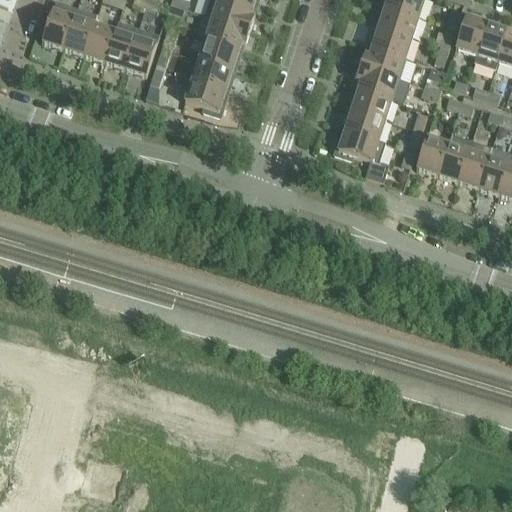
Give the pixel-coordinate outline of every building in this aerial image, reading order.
[(149,4),(136,0),(133,10),(145,14),(149,4)] [(260,0),(220,0),(219,5),(252,16),(255,8),(258,9),(260,0)] [(419,24),(426,3),(415,0),(386,0),(385,5),(388,6),(385,14),(419,24)] [(187,7),(173,2),(170,12),(184,16),(187,7)] [(211,2),(204,23),(212,25),(250,38),(254,25),(250,23),(252,16),(219,5),(211,2)] [(161,8),(149,4),(145,14),(158,18),(161,8)] [(77,15),(56,8),(42,50),(63,57),(77,15)] [(184,16),(170,12),(167,21),(181,25),(184,16)] [(419,24),(385,14),(383,21),(380,20),(375,33),(412,45),(419,24)] [(94,31),(98,22),(77,15),(63,57),(84,63),(94,31)] [(451,19),(446,33),(455,36),(460,22),(451,19)] [(487,30),(466,24),(456,55),(477,62),(487,30)] [(250,38),(212,25),(205,46),(239,57),(241,49),(246,51),(250,38)] [(495,76),(497,69),(508,37),(487,30),(477,62),(474,70),(495,76)] [(115,38),(94,31),(84,63),(105,70),(115,38)] [(412,45),(375,33),(371,46),(374,47),(372,55),(405,66),(412,45)] [(511,38),(508,37),(497,69),(511,73),(511,38)] [(135,45),(115,38),(105,70),(125,77),(135,45)] [(176,43),(167,40),(162,54),(171,57),(176,43)] [(449,57),(453,43),(444,40),(440,54),(449,57)] [(125,77),(146,84),(157,52),(135,45),(125,77)] [(239,57),(205,46),(199,66),(235,78),(239,65),(236,64),(239,57)] [(171,57),(162,54),(157,68),(166,71),(171,57)] [(449,57),(440,54),(435,68),(444,71),(449,57)] [(405,66),(372,55),(369,62),(365,61),(361,74),(399,86),(405,66)] [(199,66),(191,64),(184,84),(192,87),(226,98),(228,90),(231,91),(235,78),(199,66)] [(399,86),(361,74),(357,87),(361,88),(358,96),(392,107),(399,86)] [(160,92),(164,78),(155,75),(151,89),(160,92)] [(440,100),(443,90),(429,86),(426,95),(440,100)] [(226,98),(192,87),(185,108),(204,114),(203,118),(220,124),(226,107),(223,106),(226,98)] [(468,91),(456,87),(453,97),(464,101),(468,91)] [(488,98),(476,94),(473,103),(485,107),(488,98)] [(440,100),(426,95),(423,104),(437,109),(440,100)] [(392,107),(358,96),(356,105),(353,104),(349,116),(385,128),(392,107)] [(500,102),(488,98),(485,107),(497,111),(500,102)] [(462,108),(450,104),(446,114),(459,118),(462,108)] [(459,118),(471,122),(474,112),(462,108),(459,118)] [(385,128),(349,116),(345,128),(348,129),(345,137),(379,148),(379,147),(385,128)] [(503,122),(491,118),(488,127),(500,131),(503,122)] [(422,139),(426,125),(418,122),(413,136),(422,139)] [(500,131),(511,135),(511,124),(503,122),(500,131)] [(422,139),(413,136),(408,150),(417,153),(422,139)] [(340,143),(334,161),(351,167),(353,163),(371,169),(366,185),(383,190),(389,172),(379,170),(386,150),(379,147),(379,148),(345,137),(343,144),(340,143)] [(448,151),(438,183),(458,189),(469,157),(472,148),(451,141),(448,151)] [(448,151),(427,144),(416,176),(438,183),(448,151)] [(469,157),(458,189),(479,196),(489,164),(492,155),(472,148),(469,157)] [(511,160),(492,155),(489,164),(479,196),(499,203),(511,163),(511,160)] [(406,157),(402,171),(411,173),(415,160),(406,157)] [(511,163),(499,203),(511,206),(511,163)] [(274,274),(277,264),(268,261),(265,271),(274,274)]
